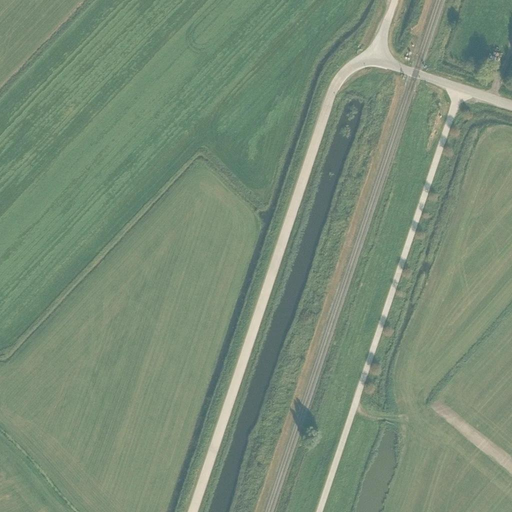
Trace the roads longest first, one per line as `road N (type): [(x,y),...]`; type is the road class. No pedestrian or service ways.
road 1 (tertiary): [(193,511),(334,87),(354,67),(376,61)]
road 2 (tertiary): [(511,106),(376,61)]
